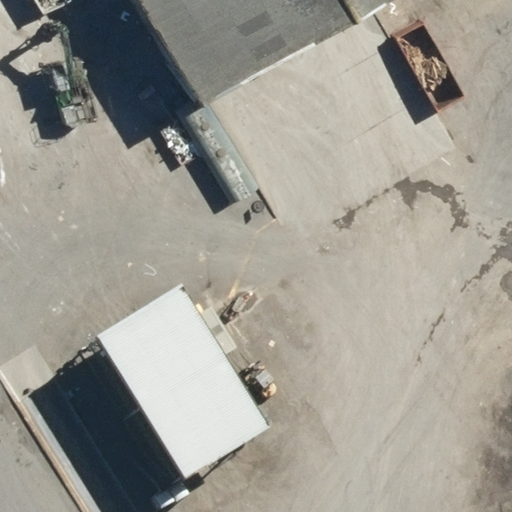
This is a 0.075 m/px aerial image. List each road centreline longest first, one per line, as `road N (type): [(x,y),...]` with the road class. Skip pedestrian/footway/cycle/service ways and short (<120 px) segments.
road 1 (unknown): [(0,232),(95,184),(215,202),(376,364)]
road 2 (unknown): [(511,99),(376,364)]
road 3 (unknown): [(376,364),(300,511)]
